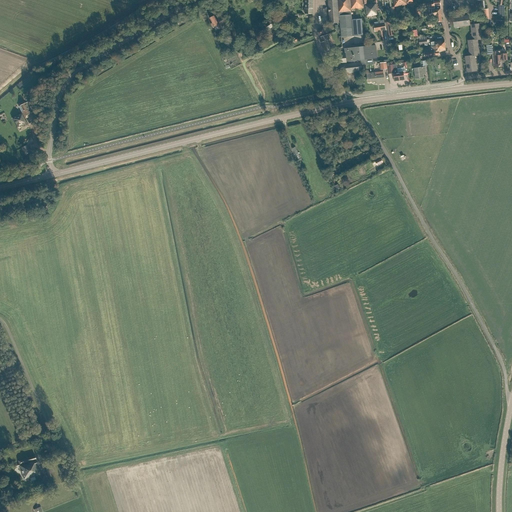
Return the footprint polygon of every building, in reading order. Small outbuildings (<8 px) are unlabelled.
[(305,0),(305,9),(305,14),(313,14),(312,0),(305,0)] [(337,0),(328,0),(330,23),(336,23),(339,23),(338,5),(339,4),(338,2),(337,0)] [(338,0),(338,2),(339,4),(341,28),(342,37),(363,35),(362,19),(352,20),(351,12),(349,0),(338,0)] [(349,0),(351,9),(363,8),(362,0),(349,0)] [(372,4),(365,5),(366,10),(366,15),(367,15),(367,17),(367,18),(368,17),(368,16),(378,15),(376,4),(372,5),(372,4)] [(435,10),(432,10),(432,16),(436,16),(437,23),(442,22),(441,9),(435,9),(435,10)] [(215,16),(210,18),(213,23),(210,24),(212,27),(214,26),(215,27),(217,26),(219,29),(223,27),(220,23),(219,24),(215,16)] [(469,16),(461,17),(462,26),(470,25),(469,22),(469,16)] [(462,26),(461,17),(453,18),(454,27),(462,26)] [(272,21),(266,25),(269,30),(275,26),(272,21)] [(480,24),(479,24),(471,25),(472,32),(481,31),(480,24)] [(478,40),(482,39),(481,31),(472,32),(473,40),(478,40)] [(328,34),(321,37),(323,42),(321,43),(324,52),(331,50),(327,40),(330,39),(328,34)] [(479,47),(478,40),(473,40),(468,41),(469,49),(479,47)] [(345,52),(338,53),(339,63),(341,63),(342,65),(341,65),(341,73),(349,72),(349,73),(354,73),(354,72),(362,71),(361,65),(374,64),(373,59),(377,58),(376,45),(345,49),(345,52)] [(434,52),(424,53),(425,57),(435,56),(440,55),(439,52),(443,51),(443,52),(446,52),(445,45),(432,47),(432,48),(433,48),(433,49),(435,49),(436,52),(434,52)] [(493,63),(493,67),(502,67),(501,62),(503,60),(508,60),(507,54),(501,54),(500,51),(493,52),(492,45),(486,45),(487,54),(493,54),(494,63),(493,63)] [(470,56),(475,56),(479,55),(479,47),(469,49),(470,56)] [(475,56),(470,56),(465,57),(466,64),(476,63),(475,56)] [(384,63),(381,63),(381,70),(387,69),(387,64),(389,64),(389,60),(384,60),(384,63)] [(422,68),(414,69),(416,79),(424,78),(423,73),(426,73),(425,67),(424,67),(424,66),(428,65),(428,60),(420,61),(421,64),(423,63),(423,65),(422,65),(422,68)] [(476,63),(466,64),(467,72),(477,71),(476,63)] [(397,64),(388,65),(388,73),(394,72),(395,81),(399,81),(399,80),(404,80),(404,76),(409,75),(408,68),(405,68),(397,69),(397,64)] [(376,72),(367,73),(368,82),(379,81),(379,84),(385,83),(384,75),(376,76),(376,72)] [(22,113),(12,118),(17,128),(22,125),(23,127),(27,125),(24,119),(27,118),(25,116),(30,113),(25,103),(18,106),(22,113)] [(285,132),(283,133),(284,138),(289,150),(288,150),(290,156),(289,156),(293,162),(294,161),(294,163),(295,162),(302,159),(301,157),(299,153),(298,152),(297,150),(296,147),(292,149),(287,137),(286,135),(285,132)] [(27,145),(21,148),(25,155),(30,151),(30,150),(31,150),(30,148),(29,148),(27,145)] [(19,465),(36,460),(35,455),(18,460),(19,465)] [(57,457),(44,461),(51,485),(65,481),(57,457)] [(40,474),(36,460),(19,465),(24,479),(27,478),(28,481),(30,480),(30,481),(36,479),(35,476),(40,474)]
